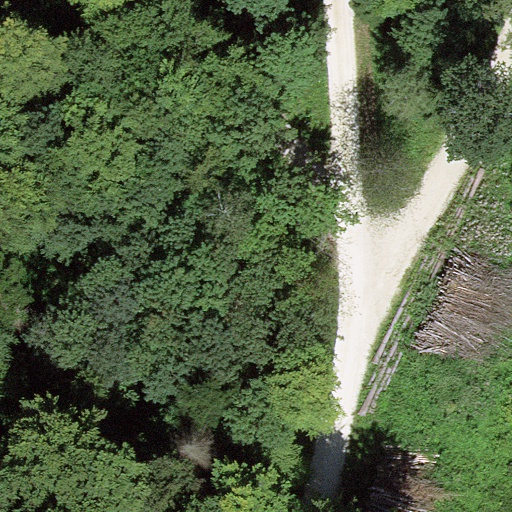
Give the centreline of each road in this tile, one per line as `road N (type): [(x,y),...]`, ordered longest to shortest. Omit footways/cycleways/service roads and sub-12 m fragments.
road 1 (track): [(344,338),(453,152),(511,17)]
road 2 (track): [(310,511),(344,338),(345,204)]
road 3 (track): [(345,204),(264,120),(209,44)]
road 4 (track): [(345,204),(333,0)]
